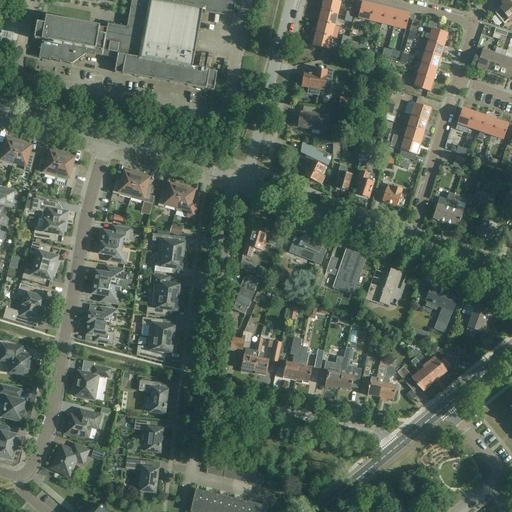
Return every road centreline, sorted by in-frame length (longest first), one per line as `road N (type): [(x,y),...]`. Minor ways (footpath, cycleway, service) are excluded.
road 1 (unknown): [(36,0),(17,56),(23,68),(203,114),(226,105),(249,0)]
road 2 (residential): [(19,477),(31,466),(47,417),(107,138)]
road 3 (residential): [(201,394),(229,177)]
road 4 (residential): [(404,444),(201,394)]
road 5 (residential): [(245,182),(289,0)]
road 6 (residential): [(279,501),(190,479),(201,394)]
road 7 (residential): [(408,243),(245,182)]
road 8 (residential): [(408,243),(456,82)]
road 9 (residential): [(229,177),(107,138)]
